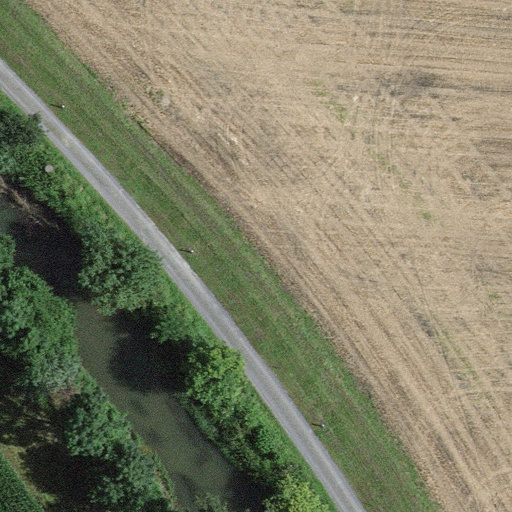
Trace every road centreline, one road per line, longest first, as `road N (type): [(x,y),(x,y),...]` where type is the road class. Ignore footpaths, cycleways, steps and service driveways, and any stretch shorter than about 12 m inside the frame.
road 1 (track): [(325,511),(183,280),(0,75)]
road 2 (track): [(105,511),(0,375)]
